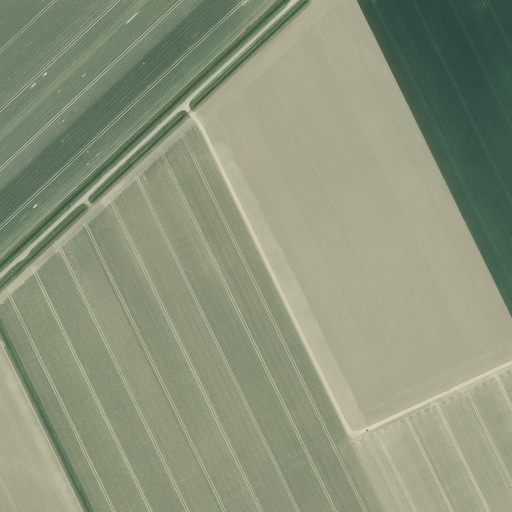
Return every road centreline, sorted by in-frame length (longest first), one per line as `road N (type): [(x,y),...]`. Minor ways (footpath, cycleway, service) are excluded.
road 1 (unknown): [(511,362),(351,436),(198,119),(183,105)]
road 2 (unclassified): [(0,275),(295,0)]
